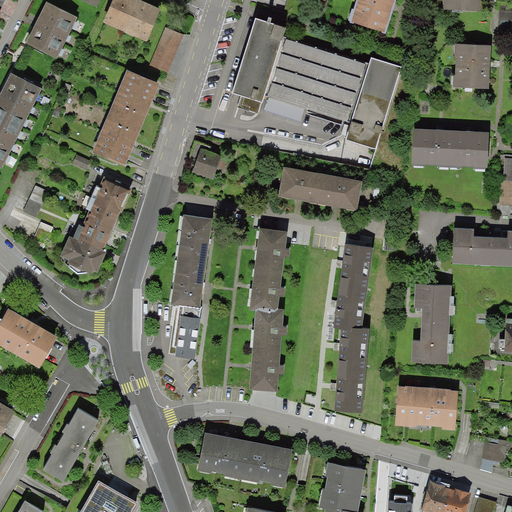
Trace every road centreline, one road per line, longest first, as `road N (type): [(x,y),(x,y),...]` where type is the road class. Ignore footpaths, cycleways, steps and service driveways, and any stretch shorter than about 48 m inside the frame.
road 1 (residential): [(148,421),(222,407),(253,412),(511,487)]
road 2 (tertiary): [(212,15),(141,249)]
road 3 (residential): [(0,246),(62,304),(125,329)]
road 4 (unknown): [(177,132),(214,134),(240,124),(323,138)]
road 5 (residential): [(0,489),(72,362)]
